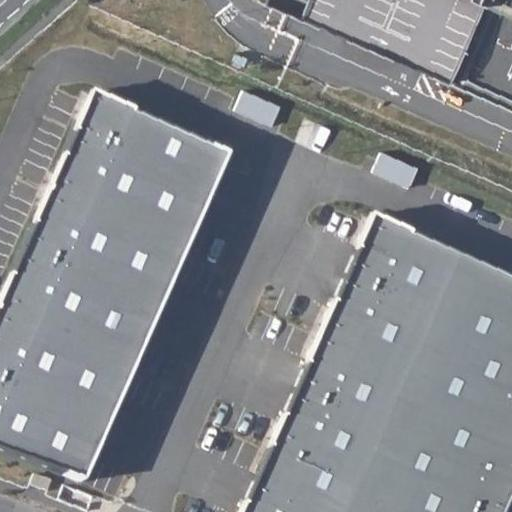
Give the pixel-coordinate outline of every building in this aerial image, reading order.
[(266,0),(265,4),(449,83),(485,0),(266,0)] [(279,106),(242,90),(233,110),(270,126),(279,106)] [(225,154),(89,93),(0,295),(0,452),(80,482),(225,154)] [(416,168),(380,152),(371,172),(408,188),(416,168)] [(511,281),(368,217),(237,511),(500,511),(511,487),(511,281)] [(32,473),(29,484),(46,490),(49,480),(32,473)]
